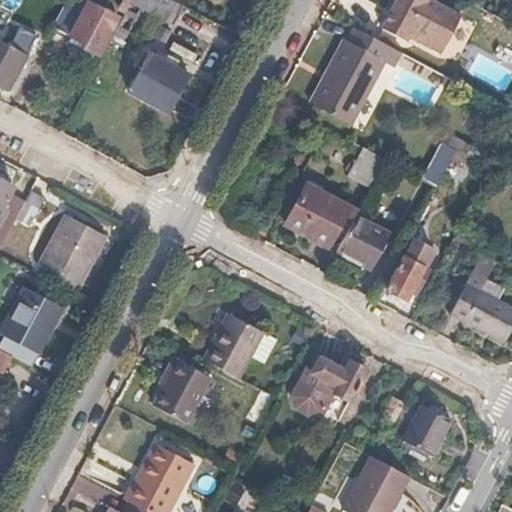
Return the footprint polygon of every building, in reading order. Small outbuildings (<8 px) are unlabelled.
[(77,0),(60,32),(74,38),(76,34),(88,41),(83,51),(97,58),(117,20),(92,6),(95,0),(77,0)] [(176,24),(184,7),(170,0),(134,0),(111,44),(121,50),(144,7),(176,24)] [(464,16),(454,10),(435,0),(397,0),(381,30),(408,45),(412,37),(443,54),(464,16)] [(0,28),(9,10),(1,6),(0,7),(0,28)] [(36,38),(46,44),(53,31),(43,26),(36,38)] [(356,30),(351,41),(346,38),(328,70),(333,73),(327,84),(362,102),(384,62),(394,68),(401,55),(356,30)] [(0,85),(10,91),(29,54),(15,47),(12,52),(0,45),(0,85)] [(132,93),(170,114),(191,76),(153,55),(132,93)] [(350,126),(362,102),(327,84),(315,107),(350,126)] [(511,157),(511,140),(509,139),(502,152),(511,157)] [(443,178),(457,153),(442,145),(428,171),(443,178)] [(372,190),(386,164),(362,151),(348,178),(372,190)] [(2,210),(13,189),(0,181),(0,224),(6,212),(2,210)] [(334,241),(342,246),(357,218),(359,214),(307,186),(289,220),(305,229),(301,236),(328,251),(334,241)] [(46,199),(33,192),(30,198),(19,217),(33,224),(46,199)] [(67,217),(43,261),(80,281),(104,237),(67,217)] [(391,236),(357,218),(342,246),(338,253),(372,272),(391,236)] [(289,220),(286,227),(301,236),(305,229),(289,220)] [(414,242),(387,293),(405,303),(412,289),(419,293),(429,273),(426,272),(435,254),(414,242)] [(454,317),(475,277),(473,275),(451,315),(454,317)] [(511,306),(481,289),(485,282),(475,277),(454,317),(504,344),(511,328),(511,306)] [(0,334),(0,350),(11,356),(32,367),(62,311),(25,290),(0,334)] [(214,340),(202,361),(241,382),(251,362),(267,370),(281,342),(231,317),(218,342),(214,340)] [(0,371),(3,373),(11,356),(0,350),(0,371)] [(175,359),(167,375),(170,376),(154,407),(188,424),(211,379),(175,359)] [(286,390),(271,417),(274,430),(286,435),(300,433),(316,442),(328,420),(339,426),(361,382),(338,369),(325,392),(300,378),(291,393),(286,390)] [(422,408),(406,437),(433,451),(448,423),(422,408)] [(126,501),(146,511),(169,511),(194,466),(161,447),(143,482),(137,480),(126,501)] [(391,511),(409,479),(371,459),(342,511),(391,511)] [(265,511),(272,501),(260,495),(250,511),(265,511)] [(121,511),(146,511),(126,501),(121,511)]
